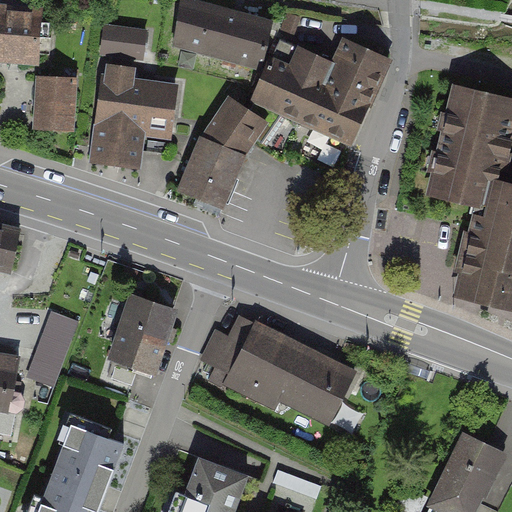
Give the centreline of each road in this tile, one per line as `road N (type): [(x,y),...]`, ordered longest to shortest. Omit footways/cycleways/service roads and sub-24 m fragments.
road 1 (residential): [(402,0),(400,71),(335,301)]
road 2 (residential): [(220,260),(130,511)]
road 3 (tertiary): [(220,260),(0,188)]
road 4 (tertiary): [(511,367),(335,301)]
road 5 (tertiary): [(335,301),(220,260)]
